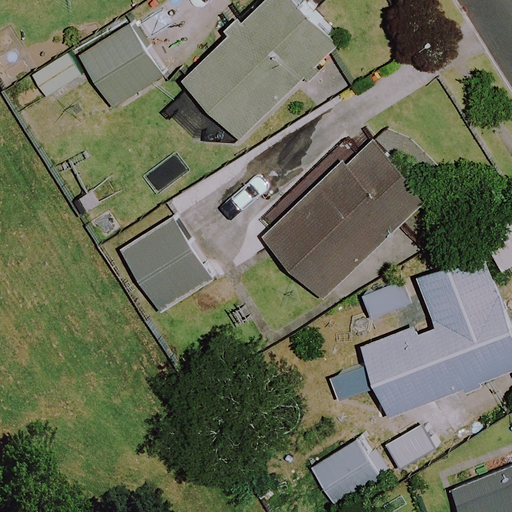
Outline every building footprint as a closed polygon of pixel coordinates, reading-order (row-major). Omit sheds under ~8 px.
[(331,63),(326,58),(344,43),(305,0),(269,0),(188,73),(243,134),(308,75),(312,80),(331,63)] [(164,71),(132,22),(80,56),(112,105),(164,71)] [(436,193),(381,132),(267,234),(323,295),(436,193)] [(213,278),(175,217),(120,251),(158,312),(213,278)] [(511,372),(511,318),(489,248),(416,272),(431,317),(368,337),(392,411),(511,372)] [(382,490),(363,441),(318,458),(337,508),(382,490)] [(462,500),(466,511),(511,511),(511,456),(453,479),(444,483),(452,504),(462,500)]
